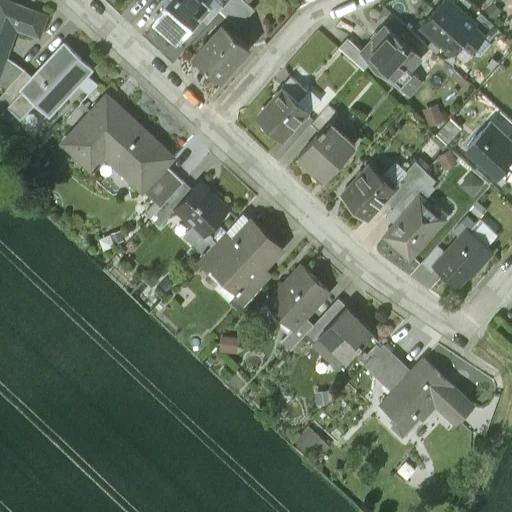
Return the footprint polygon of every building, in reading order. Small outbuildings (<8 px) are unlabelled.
[(45,16),(0,0),(0,65),(3,56),(15,26),(38,34),(45,16)] [(205,9),(194,0),(166,0),(162,5),(165,7),(154,21),(172,37),(180,28),(184,32),(205,9)] [(228,0),(213,17),(221,24),(233,35),(255,9),(245,0),(228,0)] [(473,23),(446,0),(443,0),(421,25),(450,52),(452,50),(456,53),(467,41),(463,37),(474,25),(473,23)] [(480,15),(473,23),(474,25),(491,40),(487,44),(496,52),(508,39),(480,15)] [(221,24),(192,57),(217,80),(247,47),(233,35),(221,24)] [(463,37),(467,41),(480,52),(487,44),(491,40),(474,25),(463,37)] [(385,26),(362,52),(372,61),(400,87),(411,74),(408,70),(420,57),(385,26)] [(362,52),(346,38),(337,47),(363,71),(372,61),(362,52)] [(64,44),(32,79),(21,91),(34,103),(47,115),(90,69),(64,44)] [(24,70),(3,56),(0,65),(0,84),(8,88),(23,71),(24,70)] [(8,88),(6,90),(14,98),(21,91),(32,79),(23,71),(8,88)] [(306,92),(289,77),(280,87),(283,89),(298,102),(306,92)] [(298,102),(283,89),(257,118),(280,139),(306,110),(298,102)] [(6,90),(0,95),(0,113),(7,107),(14,98),(6,90)] [(34,103),(21,91),(14,98),(7,107),(20,119),(34,103)] [(306,92),(298,102),(306,110),(316,118),(324,108),(306,92)] [(113,163),(144,129),(108,95),(62,144),(91,172),(106,157),(113,163)] [(316,118),(310,125),(319,132),(328,121),(330,123),(338,114),(327,105),(324,108),(316,118)] [(319,132),(298,156),(301,158),(302,156),(324,175),(323,177),(325,179),(354,144),(330,123),(328,121),(319,132)] [(511,141),(491,122),(467,148),(498,176),(506,167),(511,172),(511,141)] [(144,191),(167,166),(175,158),(144,129),(113,163),(142,190),(144,191)] [(161,204),(183,181),(167,166),(144,191),(159,206),(161,204)] [(392,188),(368,166),(340,195),(365,218),(385,197),(393,189),(392,188)] [(462,180),(474,194),(489,181),(476,167),(462,180)] [(425,170),(409,188),(418,196),(435,178),(425,170)] [(183,181),(161,204),(170,213),(174,209),(173,208),(191,189),(183,181)] [(191,189),(173,208),(174,209),(190,224),(191,225),(196,221),(206,230),(227,207),(198,181),(191,189)] [(407,190),(398,181),(392,188),(393,189),(385,197),(393,205),(395,203),(407,190)] [(407,190),(395,203),(405,212),(418,196),(409,188),(407,190)] [(405,212),(384,235),(400,250),(402,247),(410,255),(440,222),(428,212),(431,208),(418,196),(405,212)] [(425,257),(434,265),(468,229),(470,231),(478,222),(466,211),(425,257)] [(251,219),(224,248),(225,249),(213,262),(238,285),(236,288),(237,290),(238,291),(253,275),(254,276),(281,247),(279,245),(278,246),(252,222),(253,221),(251,219)] [(206,230),(196,221),(191,225),(190,224),(181,235),(202,255),(214,241),(210,237),(212,236),(206,230)] [(468,229),(434,265),(457,285),(478,261),(480,263),(491,250),(470,231),(468,229)] [(202,255),(197,260),(207,269),(213,262),(225,249),(224,248),(216,240),(214,241),(202,255)] [(271,299),(296,321),(314,301),(327,287),(303,265),(271,299)] [(254,276),(253,275),(238,291),(237,290),(233,293),(244,304),(263,284),(254,276)] [(324,310),(314,301),(296,321),(281,337),(291,345),(306,329),(324,310)] [(324,310),(306,329),(315,337),(320,332),(337,314),(328,305),(324,310)] [(337,314),(320,332),(329,340),(333,336),(350,351),(370,330),(344,306),(337,314)] [(397,358),(381,343),(363,362),(379,377),(384,372),(394,361),(397,358)] [(397,383),(380,401),(397,416),(411,407),(420,415),(434,399),(455,419),(472,401),(423,355),(407,372),(397,383)] [(407,372),(394,361),(384,372),(397,383),(407,372)] [(411,407),(397,416),(409,427),(420,415),(411,407)]
